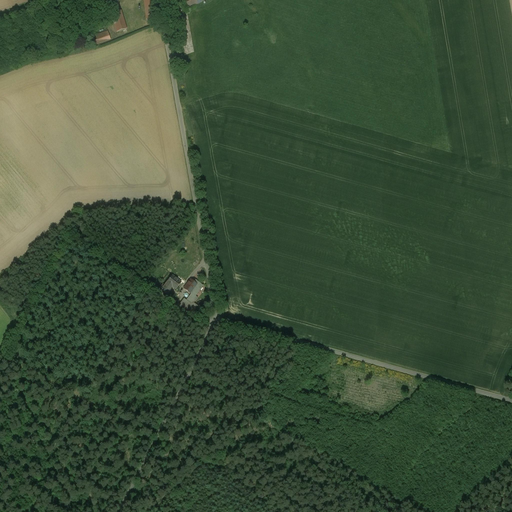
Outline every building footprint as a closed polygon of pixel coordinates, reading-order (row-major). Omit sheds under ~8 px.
[(143,0),(145,20),(158,19),(156,0),(143,0)] [(207,0),(185,0),(190,9),(207,0)] [(121,11),(111,14),(117,33),(127,29),(121,11)] [(108,32),(90,38),(93,46),(110,40),(108,32)] [(182,282),(172,275),(163,288),(168,292),(172,288),(176,291),(182,282)] [(204,286),(195,280),(193,282),(190,279),(183,289),(191,295),(187,300),(193,305),(198,298),(196,296),(204,286)]
